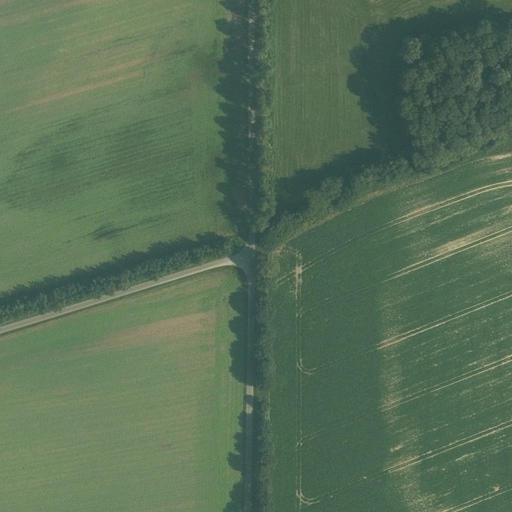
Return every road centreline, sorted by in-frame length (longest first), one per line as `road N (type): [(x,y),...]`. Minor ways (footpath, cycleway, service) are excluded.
road 1 (unclassified): [(251,257),(0,329)]
road 2 (unclassified): [(251,257),(250,0)]
road 3 (unclassified): [(247,511),(251,257)]
